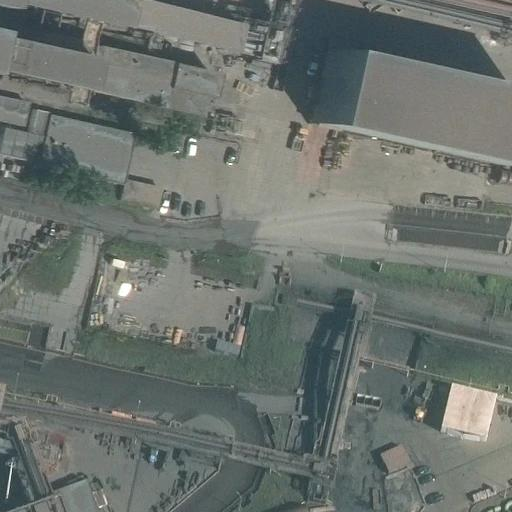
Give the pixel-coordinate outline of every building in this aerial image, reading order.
[(229,18),(117,0),(99,0),(95,26),(224,47),(229,18)] [(40,38),(20,34),(11,75),(199,117),(209,73),(41,35),(40,38)] [(511,94),(511,90),(323,48),(307,122),(496,165),(511,94)] [(24,103),(0,97),(0,122),(19,126),(24,103)] [(208,97),(203,120),(214,123),(220,99),(208,97)] [(43,112),(35,111),(30,110),(30,111),(25,133),(0,127),(0,155),(27,162),(32,143),(37,144),(38,136),(42,114),(43,112)] [(129,134),(43,115),(32,166),(118,185),(129,134)] [(154,207),(158,186),(120,178),(115,198),(154,207)] [(384,418),(364,425),(370,442),(390,434),(384,418)] [(76,488),(49,498),(53,511),(95,511),(85,484),(83,485),(81,479),(74,482),(76,488)] [(99,493),(104,511),(121,506),(116,488),(99,493)]
